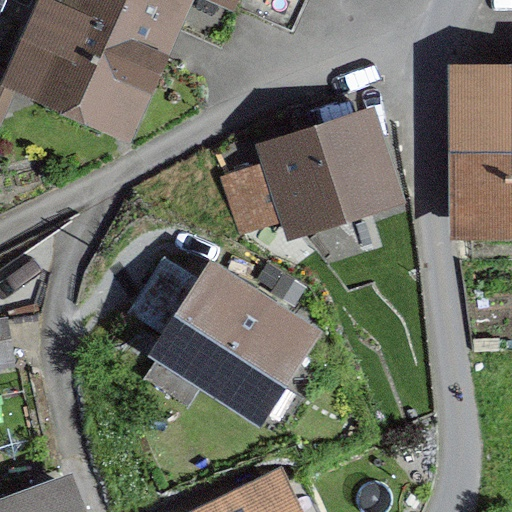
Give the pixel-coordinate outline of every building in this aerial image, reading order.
[(38,0),(11,60),(4,75),(26,85),(113,124),(169,0),(219,0),(285,30),(298,0),(38,0)] [(26,85),(4,75),(11,60),(0,54),(0,131),(11,129),(26,85)] [(511,75),(468,76),(471,232),(511,231),(511,75)] [(277,211),(297,204),(303,221),(375,196),(350,125),(278,149),(283,163),(263,170),(277,211)] [(222,182),(239,235),(268,226),(252,173),(222,182)] [(167,340),(197,289),(168,271),(137,323),(167,340)] [(162,352),(258,414),(309,336),(282,318),(289,307),(250,282),(243,293),(213,274),(162,352)] [(293,511),(278,481),(215,511),(293,511)] [(66,511),(57,490),(0,511),(66,511)]
